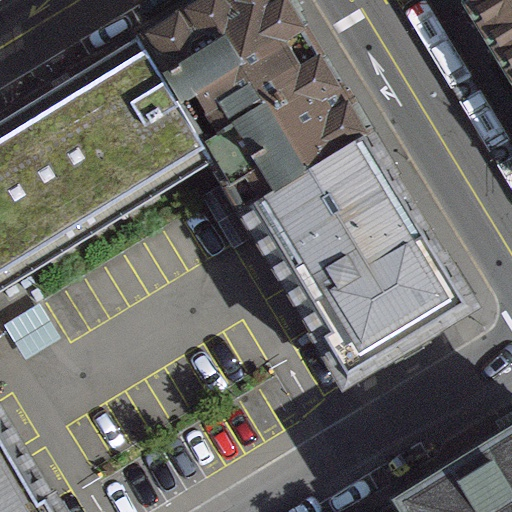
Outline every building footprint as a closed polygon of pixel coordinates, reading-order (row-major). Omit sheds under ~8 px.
[(361,128),(284,0),(218,0),(131,50),(202,174),(222,210),(361,128)] [(453,0),(461,13),(484,0),(453,0)] [(511,0),(484,0),(461,13),(511,98),(511,0)] [(0,298),(202,174),(131,50),(0,127),(0,298)] [(222,210),(331,393),(470,311),(361,128),(222,210)] [(0,511),(49,511),(0,430),(0,511)] [(511,511),(511,430),(394,500),(400,511),(511,511)]
